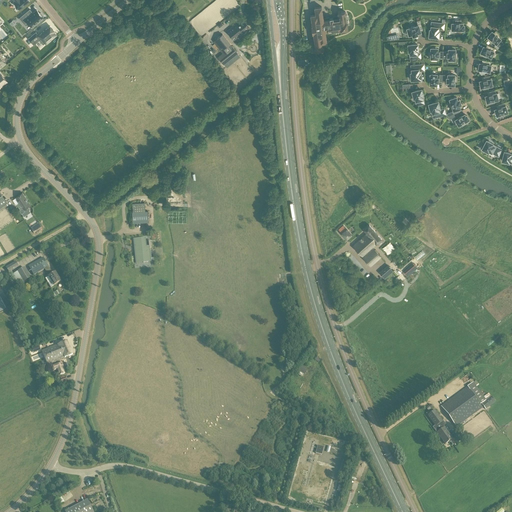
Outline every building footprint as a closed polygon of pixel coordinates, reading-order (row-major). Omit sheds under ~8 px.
[(14,0),(15,1),(14,2),(16,4),(18,7),(20,9),(30,1),(28,0),(14,0)] [(313,33),(314,40),(316,51),(323,50),(322,43),(327,42),(325,31),(328,31),(348,28),(345,11),(338,12),(338,16),(323,19),(321,6),(314,7),(315,14),(311,15),(312,26),(311,26),(312,33),(313,33)] [(30,9),(19,18),(24,24),(28,22),(32,26),(36,23),(36,24),(40,21),(39,20),(43,17),(43,16),(44,16),(41,12),(40,13),(37,9),(33,13),(33,12),(32,13),(29,10),(30,9)] [(420,19),(416,20),(418,25),(415,26),(410,27),(407,28),(409,35),(412,34),(413,36),(417,35),(417,33),(420,32),(420,31),(423,30),(420,19)] [(227,30),(234,39),(249,27),(244,20),(238,25),(236,23),(227,30)] [(453,32),(459,32),(459,29),(464,29),(464,25),(462,25),(462,23),(460,23),(460,20),(452,20),(452,23),(452,29),(454,29),(453,32)] [(443,29),(444,23),(431,22),(431,30),(430,29),(430,30),(429,30),(429,35),(429,36),(430,36),(437,37),(438,37),(438,36),(439,31),(439,30),(438,30),(438,29),(443,29)] [(42,38),(39,40),(43,44),(46,42),(47,42),(50,39),(56,34),(54,31),(54,30),(50,26),(47,29),(46,29),(43,31),(43,32),(39,35),(42,38)] [(487,39),(488,40),(491,43),(493,41),(496,43),(500,38),(499,38),(501,35),(495,30),(493,33),(492,31),(490,33),(487,36),(488,37),(487,39)] [(36,32),(28,38),(31,42),(39,36),(36,32)] [(217,38),(217,39),(214,41),(221,50),(223,52),(218,57),(224,64),(238,53),(232,45),(231,46),(229,44),(230,43),(223,34),(217,38)] [(418,50),(417,45),(417,44),(416,44),(409,44),(409,45),(408,45),(408,46),(408,50),(409,50),(409,51),(410,51),(410,59),(420,58),(420,53),(417,53),(417,51),(418,50)] [(487,55),(491,57),(493,51),(492,50),(494,47),(487,44),(485,47),(483,46),(482,48),(480,52),(482,53),(481,55),(486,57),(487,55)] [(431,48),(431,51),(428,51),(428,57),(430,57),(430,58),(437,58),(437,55),(438,55),(438,51),(437,51),(437,48),(431,48)] [(448,49),(448,52),(447,52),(447,56),(448,56),(448,59),(455,59),(455,58),(457,58),(457,53),(455,52),(455,49),(448,49)] [(479,72),(485,73),(485,70),(489,71),(490,65),(489,64),(490,61),(482,60),(482,63),(479,63),(479,65),(478,69),(480,69),(479,72)] [(423,64),(422,64),(411,65),(412,73),(411,73),(411,74),(411,79),(412,79),(419,79),(420,79),(420,78),(420,73),(420,72),(419,72),(419,70),(424,70),(423,64)] [(437,74),(430,74),(430,75),(428,75),(427,81),(430,81),(430,84),(436,84),(436,81),(438,81),(438,77),(437,77),(437,74)] [(447,81),(447,84),(454,84),(454,81),(456,81),(457,76),(454,75),(454,74),(448,74),(448,77),(446,77),(446,81),(447,81)] [(482,87),(483,89),(488,88),(488,86),(492,85),(491,78),(489,79),(489,75),(484,76),(481,77),(482,80),(480,80),(480,83),(481,87),(482,87)] [(413,91),(412,92),(414,97),(414,98),(415,98),(417,105),(424,103),(422,96),(423,96),(422,95),(421,90),(421,89),(420,89),(413,91)] [(487,92),(487,95),(485,95),(486,98),(487,102),(488,101),(489,104),(494,102),(494,100),(498,99),(496,93),(495,93),(494,90),(487,92)] [(456,97),(449,99),(451,102),(450,102),(452,107),(453,110),(460,108),(459,105),(461,104),(459,99),(457,100),(456,97)] [(430,104),(429,104),(429,105),(430,109),(431,110),(433,117),(446,114),(444,109),(439,110),(439,108),(439,107),(438,102),(436,102),(430,103),(430,104)] [(496,105),(497,108),(495,109),(495,111),(496,115),(498,115),(499,117),(504,115),(503,113),(507,112),(505,105),(504,106),(503,103),(496,105)] [(465,121),(469,119),(466,115),(465,115),(464,114),(461,116),(459,117),(455,119),(455,120),(458,124),(458,125),(460,124),(461,126),(466,123),(465,121)] [(498,156),(502,149),(498,147),(498,148),(492,144),(491,143),(487,141),(486,140),(486,141),(482,147),(483,147),(482,148),(483,149),(487,151),(488,151),(494,154),(498,156)] [(511,154),(510,154),(511,153),(510,153),(505,152),(504,152),(504,153),(502,159),(502,160),(503,160),(503,161),(507,162),(508,162),(509,161),(511,162),(511,154)] [(23,209),(24,209),(31,205),(22,193),(15,197),(19,203),(17,204),(20,209),(21,209),(22,210),(23,209)] [(133,212),(132,212),(133,222),(148,221),(147,211),(145,211),(145,203),(133,204),(133,212)] [(39,224),(31,229),(34,233),(42,227),(39,224)] [(338,229),(347,239),(352,235),(343,225),(338,229)] [(374,245),(370,240),(372,238),(370,236),(375,231),(370,225),(363,230),(366,233),(353,245),(362,256),(374,245)] [(375,244),(376,244),(381,239),(375,231),(370,236),(372,238),(370,240),(374,245),(375,244)] [(138,260),(143,259),(143,262),(148,262),(148,259),(150,259),(149,247),(146,247),(145,238),(134,239),(135,250),(137,250),(138,260)] [(381,256),(379,254),(373,247),(363,257),(370,266),(381,256)] [(34,276),(44,269),(49,277),(45,279),(51,287),(54,286),(61,282),(55,273),(52,275),(48,267),(49,267),(43,258),(28,267),(34,276)] [(18,268),(15,262),(6,267),(9,273),(18,268)] [(407,277),(417,268),(413,263),(403,272),(407,277)] [(389,266),(380,273),(385,278),(393,271),(389,266)] [(31,278),(25,268),(11,276),(17,287),(31,278)] [(42,351),(48,365),(65,358),(73,354),(67,341),(57,345),(56,346),(42,351)] [(59,375),(66,373),(62,362),(51,366),(53,372),(57,370),(59,375)] [(307,371),(300,366),(295,373),(303,378),(307,371)] [(482,408),(467,387),(441,407),(456,428),(482,408)] [(495,402),(491,397),(482,405),(485,409),(495,402)] [(441,423),(443,422),(435,411),(428,416),(436,427),(433,428),(445,445),(452,439),(441,423)] [(324,448),(318,446),(315,453),(322,455),(324,448)]
